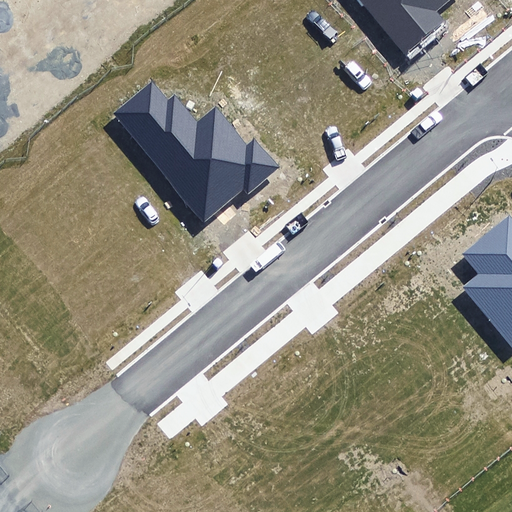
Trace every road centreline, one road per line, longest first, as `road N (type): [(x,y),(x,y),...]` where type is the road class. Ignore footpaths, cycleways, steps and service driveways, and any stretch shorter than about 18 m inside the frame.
road 1 (residential): [(132,400),(509,86)]
road 2 (unknown): [(2,511),(132,400)]
